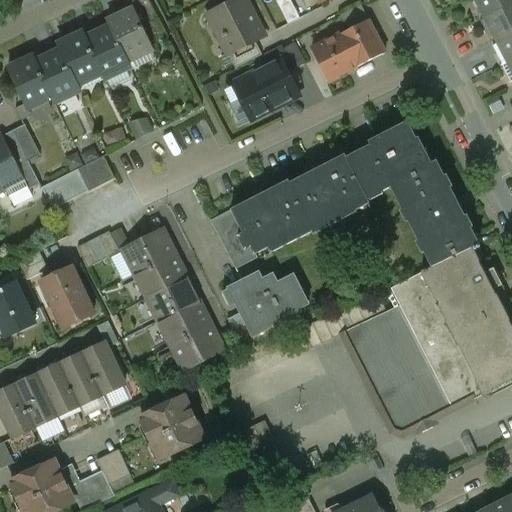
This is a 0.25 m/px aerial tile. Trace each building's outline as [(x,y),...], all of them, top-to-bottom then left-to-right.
[(244,0),(238,0),(208,16),(228,55),(254,42),(264,37),(244,0)] [(297,15),(289,0),(276,0),(275,1),(286,21),(297,15)] [(511,0),(474,0),(484,19),(511,4),(511,0)] [(511,4),(484,19),(495,41),(511,32),(511,4)] [(361,6),(341,16),(341,18),(332,22),(337,31),(346,27),(347,28),(366,17),(361,6)] [(132,11),(107,23),(122,54),(125,59),(127,64),(152,53),(132,11)] [(368,21),(339,36),(355,69),(385,54),(368,21)] [(109,27),(83,40),(101,76),(104,82),(129,69),(127,64),(125,59),(122,54),(109,27)] [(511,32),(495,41),(506,62),(511,59),(511,32)] [(81,35),(56,46),(58,51),(76,88),(101,76),(83,40),(81,35)] [(339,36),(312,50),(329,82),(332,81),(334,85),(341,82),(338,77),(355,69),(339,36)] [(254,42),(228,55),(235,69),(262,56),(254,42)] [(295,43),(283,50),(293,71),(306,64),(295,43)] [(58,51),(33,63),(51,99),(53,105),(79,93),(76,88),(58,51)] [(30,58),(5,70),(25,111),(51,99),(33,63),(30,58)] [(280,59),(232,84),(251,122),(270,112),(265,103),(295,88),(280,59)] [(429,165),(407,122),(369,142),(370,146),(346,158),(345,158),(367,200),(390,188),(431,268),(477,246),(479,245),(436,162),(429,165)] [(41,160),(24,126),(12,132),(30,165),(41,160)] [(30,165),(12,132),(0,138),(0,144),(20,183),(30,196),(42,189),(30,165)] [(0,144),(0,193),(2,192),(20,183),(0,144)] [(288,181),(231,211),(254,256),(255,255),(268,248),(271,254),(312,233),(313,235),(356,213),(355,211),(369,204),(367,200),(345,158),(346,158),(345,155),(289,184),(288,181)] [(103,157),(91,164),(102,185),(115,179),(103,157)] [(102,185),(91,164),(78,170),(89,192),(102,185)] [(78,170),(66,177),(77,198),(89,192),(78,170)] [(77,198),(66,177),(54,183),(65,204),(77,198)] [(20,183),(2,192),(11,209),(31,199),(30,196),(20,183)] [(54,183),(42,189),(53,210),(65,204),(54,183)] [(254,256),(231,211),(210,221),(235,270),(257,259),(255,255),(254,256)] [(109,232),(98,237),(109,258),(119,253),(109,232)] [(162,233),(124,252),(136,275),(174,256),(162,233)] [(109,258),(98,237),(88,243),(98,264),(109,258)] [(98,264),(88,243),(77,248),(88,269),(98,264)] [(477,246),(427,270),(421,273),(421,274),(391,289),(400,308),(414,334),(453,410),(474,399),(474,400),(511,380),(511,327),(493,290),(502,286),(493,269),(484,273),(478,260),(483,258),(477,246)] [(39,252),(18,262),(27,281),(48,271),(39,252)] [(174,256),(136,275),(148,299),(186,280),(174,256)] [(73,268),(42,283),(42,284),(45,283),(65,326),(62,328),(63,329),(94,314),(94,313),(93,313),(73,270),(73,269),(73,268)] [(259,272),(227,288),(252,339),(302,313),(295,299),(304,294),(294,274),(278,283),(273,274),(263,279),(259,272)] [(186,280),(148,299),(160,323),(198,303),(186,280)] [(15,283),(0,289),(0,324),(7,339),(35,325),(15,283)] [(377,294),(301,329),(311,350),(341,336),(387,314),(377,294)] [(198,303),(160,323),(172,346),(210,327),(198,303)] [(341,336),(356,363),(414,334),(400,308),(387,314),(341,336)] [(210,327),(172,346),(184,370),(222,351),(210,327)] [(414,334),(356,363),(392,433),(402,436),(453,411),(414,334)] [(125,386),(105,343),(82,354),(102,397),(125,386)] [(82,354),(60,365),(80,407),(102,397),(82,354)] [(80,407),(60,365),(38,375),(58,417),(80,407)] [(58,417),(38,375),(15,385),(35,428),(58,417)] [(184,384),(161,395),(166,406),(184,398),(184,399),(190,396),(184,384)] [(15,385),(0,392),(0,412),(13,439),(35,428),(15,385)] [(166,406),(154,412),(157,417),(143,424),(153,446),(155,444),(162,459),(203,439),(184,399),(184,398),(166,406)] [(254,447),(274,438),(266,422),(246,431),(254,447)] [(6,441),(0,443),(0,469),(15,463),(6,441)] [(119,451),(97,461),(114,497),(109,486),(130,476),(119,451)] [(102,472),(67,489),(73,503),(76,502),(81,511),(82,511),(114,497),(97,461),(102,472)] [(54,462),(24,476),(27,481),(12,488),(23,510),(25,508),(27,511),(54,511),(73,503),(67,489),(54,462)] [(168,483),(149,493),(155,507),(175,497),(168,483)] [(149,493),(110,511),(157,511),(155,507),(149,493)] [(511,511),(511,494),(489,507),(491,511),(511,511)] [(314,511),(307,497),(285,508),(284,511),(314,511)] [(372,497),(342,511),(381,511),(379,511),(372,497)]
